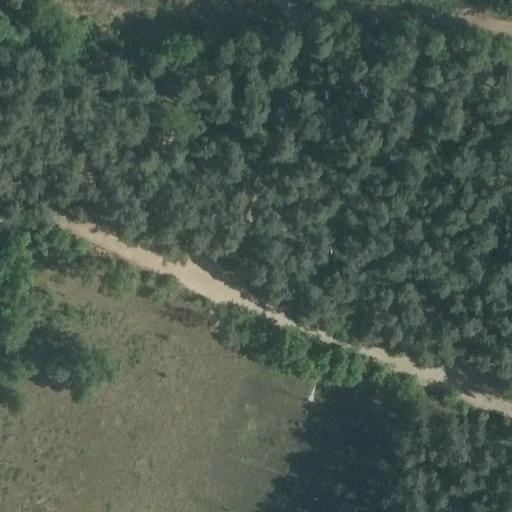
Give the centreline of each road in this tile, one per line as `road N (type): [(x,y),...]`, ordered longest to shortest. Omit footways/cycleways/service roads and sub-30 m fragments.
road 1 (track): [(511,417),(225,287)]
road 2 (track): [(225,287),(54,220),(0,219)]
